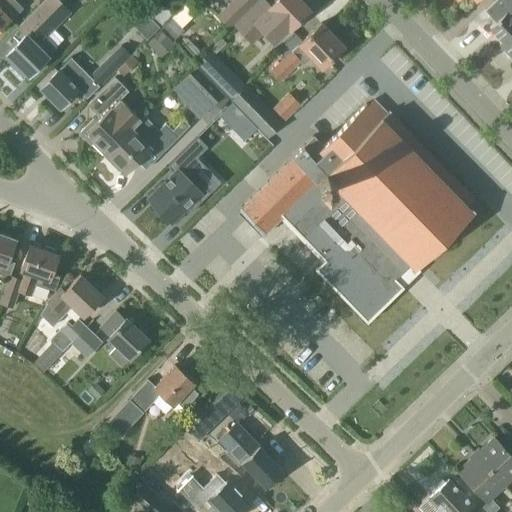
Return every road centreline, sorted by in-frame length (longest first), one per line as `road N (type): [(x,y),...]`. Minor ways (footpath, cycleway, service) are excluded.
road 1 (residential): [(363,480),(91,220)]
road 2 (residential): [(511,133),(384,0)]
road 3 (unknown): [(233,138),(124,252)]
road 4 (residential): [(363,480),(470,374)]
road 5 (residential): [(91,220),(0,126)]
